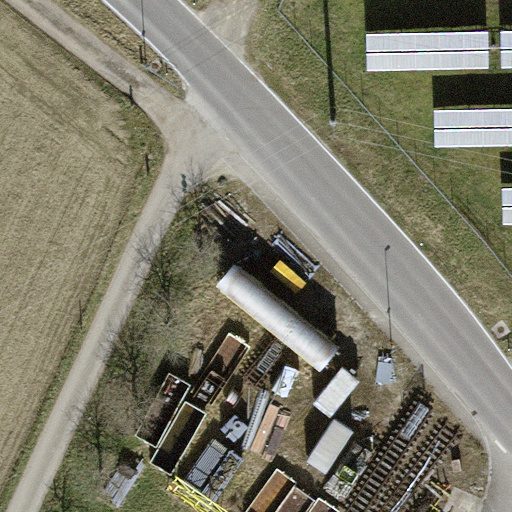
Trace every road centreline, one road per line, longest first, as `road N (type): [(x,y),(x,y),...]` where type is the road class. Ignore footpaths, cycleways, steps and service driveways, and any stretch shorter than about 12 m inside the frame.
road 1 (tertiary): [(145,0),(228,73),(511,409)]
road 2 (track): [(228,73),(27,511)]
road 3 (track): [(198,138),(32,0)]
